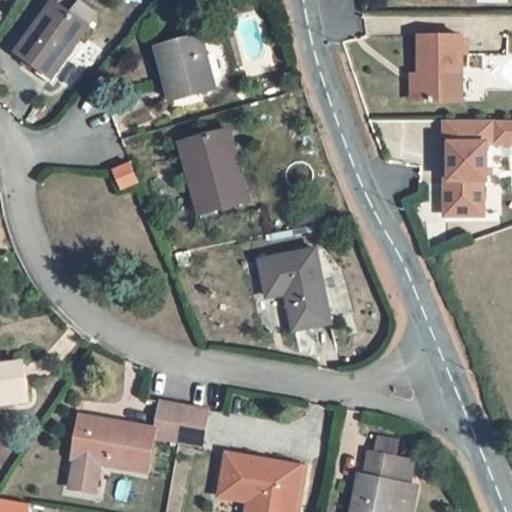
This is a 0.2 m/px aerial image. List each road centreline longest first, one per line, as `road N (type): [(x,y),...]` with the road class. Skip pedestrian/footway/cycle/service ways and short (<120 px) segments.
road 1 (residential): [(459,399),(317,387),(185,362),(105,333),(54,285),(0,131)]
road 2 (unclassified): [(459,399),(351,155),(315,60),(304,0)]
road 3 (unclassified): [(506,511),(459,399)]
